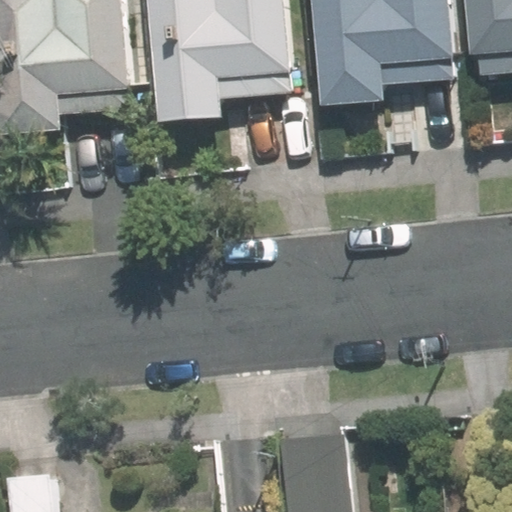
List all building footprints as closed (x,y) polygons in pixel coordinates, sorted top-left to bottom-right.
[(135,0),(0,0),(12,142),(75,137),(73,111),(144,106),(135,0)] [(277,0),(157,0),(170,127),(233,121),(231,100),(287,95),(277,0)] [(392,85),(459,81),(454,0),(325,0),(331,107),(393,104),(392,85)] [(511,0),(480,0),(487,75),(511,73),(511,0)] [(366,511),(360,431),(296,436),(302,511),(366,511)] [(73,511),(74,472),(18,472),(17,511),(73,511)]
